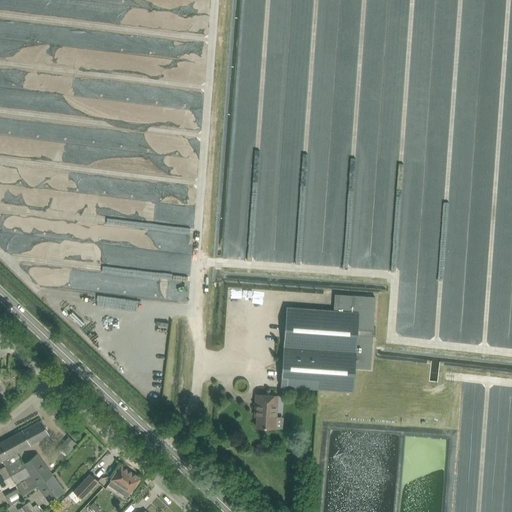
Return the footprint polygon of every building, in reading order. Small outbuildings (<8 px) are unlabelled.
[(287,307),(281,386),(285,387),(284,390),(290,391),(291,387),(353,392),(356,352),(371,353),(371,354),(375,298),(350,296),(351,296),(350,312),(287,307)] [(110,324),(90,335),(92,340),(113,329),(110,324)] [(275,428),(277,396),(256,394),(255,411),(257,411),(256,427),(275,428)] [(51,415),(59,411),(54,402),(46,406),(51,415)] [(23,465),(16,453),(49,435),(42,421),(0,442),(0,445),(7,457),(2,460),(13,479),(15,484),(17,488),(22,497),(38,486),(52,475),(38,456),(23,465)] [(62,448),(67,453),(76,444),(71,439),(62,448)] [(0,470),(9,487),(15,484),(13,479),(2,460),(5,466),(0,469),(0,470)] [(132,491),(140,479),(121,466),(112,479),(123,487),(122,489),(130,492),(132,490),(132,491)] [(81,499),(98,481),(90,474),(74,491),(81,499)] [(49,502),(56,497),(64,491),(52,475),(38,486),(49,502)] [(10,506),(22,497),(17,488),(4,496),(10,506)]
